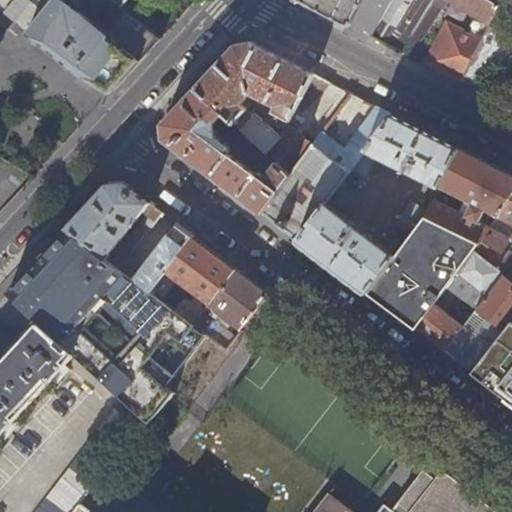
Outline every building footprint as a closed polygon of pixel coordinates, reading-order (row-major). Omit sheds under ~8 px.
[(111,36),(65,0),(56,0),(29,34),(82,78),(113,96),(152,52),(163,41),(128,14),(111,36)] [(302,0),(352,26),(364,0),(302,0)] [(364,0),(352,26),(403,51),(434,0),(364,0)] [(434,0),(403,51),(412,56),(443,0),(446,0),(476,18),(471,30),(446,17),(429,63),(462,82),(501,5),(493,0),(434,0)] [(511,0),(503,0),(501,5),(462,82),(491,97),(511,54),(511,0)] [(227,115),(233,119),(242,108),(248,113),(253,107),(248,102),(255,94),(280,107),(277,112),(286,116),(291,119),(293,120),(316,74),(254,42),(240,45),(199,89),(227,115)] [(167,141),(264,214),(293,176),(280,164),(270,177),(265,172),(262,173),(260,175),(233,155),(234,153),(232,146),(220,137),(219,123),(227,115),(199,89),(166,125),(167,141)] [(326,134),(316,146),(354,170),(396,115),(376,104),(370,112),(373,115),(348,149),(326,134)] [(275,150),(282,137),(271,126),(258,114),(249,125),(275,150)] [(442,188),(463,149),(396,115),(354,170),(371,178),(381,157),(394,163),(442,188)] [(282,137),(291,119),(286,116),(281,126),(275,122),(271,126),(282,137)] [(316,146),(288,125),(282,137),(275,150),(272,156),(280,164),(293,176),(316,146)] [(330,203),(354,170),(316,146),(293,176),(264,214),(301,242),(330,203)] [(500,218),(511,201),(511,173),(463,149),(442,188),(475,205),(469,217),(437,199),(429,214),(428,216),(482,243),(484,240),(492,228),(483,223),(489,212),(500,218)] [(137,225),(152,204),(125,184),(110,185),(70,229),(110,260),(133,229),(137,225)] [(511,201),(500,218),(511,223),(511,201)] [(355,222),(330,203),(301,242),(370,294),(398,256),(355,222)] [(158,223),(164,214),(152,204),(137,225),(142,228),(150,217),(157,223),(158,223)] [(414,235),(428,216),(429,214),(417,204),(401,224),(414,235)] [(398,256),(370,294),(418,330),(437,304),(458,276),(475,253),(480,245),(482,243),(428,216),(414,235),(398,256)] [(125,251),(131,256),(157,223),(150,217),(142,228),(138,233),(125,251)] [(511,223),(500,218),(492,228),(484,240),(501,252),(511,235),(511,223)] [(133,229),(138,233),(142,228),(137,225),(133,229)] [(160,285),(195,237),(180,226),(147,269),(138,282),(153,293),(160,285)] [(70,229),(12,292),(152,424),(161,415),(177,393),(170,387),(208,335),(206,333),(196,326),(183,316),(153,293),(138,282),(110,260),(70,229)] [(138,282),(147,269),(131,256),(125,251),(138,233),(133,229),(110,260),(138,282)] [(206,311),(238,270),(195,237),(160,285),(171,293),(179,282),(186,287),(182,292),(192,299),(196,293),(205,301),(201,307),(206,311)] [(505,276),(511,281),(511,253),(510,252),(497,270),(505,276)] [(497,270),(475,253),(458,276),(488,298),(505,276),(497,270)] [(242,332),(270,294),(238,270),(206,311),(218,320),(221,316),(242,332)] [(478,311),(488,298),(458,276),(437,304),(444,308),(454,295),(477,312),(478,311)] [(455,358),(475,373),(511,323),(511,281),(505,276),(488,298),(478,311),(487,317),(455,358)] [(437,304),(418,330),(447,352),(465,328),(447,316),(450,312),(444,308),(437,304)] [(202,317),(203,315),(190,306),(183,316),(196,326),(202,317)] [(447,352),(455,358),(487,317),(478,311),(477,312),(465,328),(447,352)] [(196,326),(206,333),(212,325),(202,317),(196,326)] [(67,366),(78,355),(41,321),(22,342),(0,365),(0,437),(4,434),(9,438),(23,423),(18,418),(53,381),(58,385),(72,371),(67,366)] [(511,323),(475,373),(511,401),(511,323)] [(117,456),(152,424),(128,401),(90,447),(40,511),(75,511),(81,505),(117,456)] [(501,511),(452,474),(445,469),(437,479),(425,470),(400,503),(411,511),(410,511),(393,511),(385,506),(380,511),(352,511),(330,495),(316,511),(501,511)] [(400,503),(393,511),(410,511),(411,511),(400,503)]
